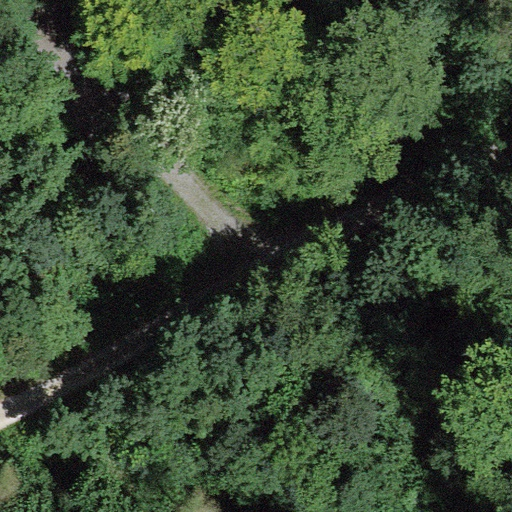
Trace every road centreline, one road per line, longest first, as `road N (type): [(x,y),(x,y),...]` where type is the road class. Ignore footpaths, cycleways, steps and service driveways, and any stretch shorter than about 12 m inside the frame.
road 1 (track): [(511,143),(364,213),(0,415)]
road 2 (track): [(258,270),(58,32)]
